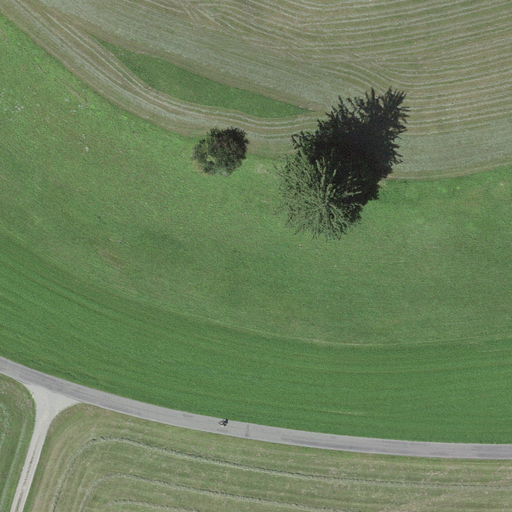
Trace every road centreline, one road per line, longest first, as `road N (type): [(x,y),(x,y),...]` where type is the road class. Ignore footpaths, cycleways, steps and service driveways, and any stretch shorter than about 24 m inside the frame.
road 1 (unclassified): [(0,366),(56,391),(307,442),(511,450)]
road 2 (track): [(16,511),(56,391)]
